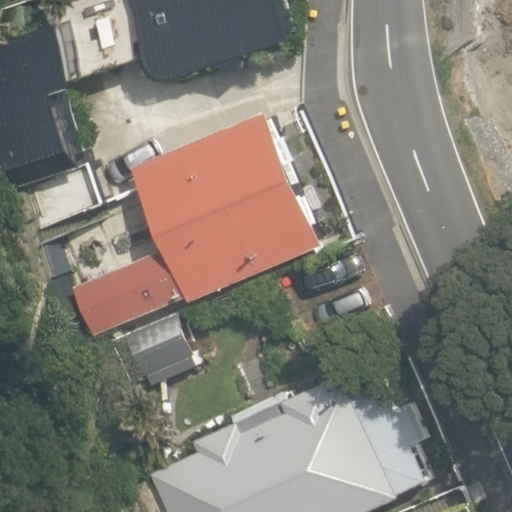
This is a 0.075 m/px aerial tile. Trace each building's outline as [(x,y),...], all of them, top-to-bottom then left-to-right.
[(304,25),(217,57),(232,98),(299,73),(304,25)] [(83,285),(102,330),(199,290),(202,296),(336,239),(280,108),(146,164),(180,244),(83,285)] [(44,183),(56,222),(116,198),(102,159),(44,183)] [(156,385),(204,364),(200,355),(203,354),(185,311),(115,340),(132,382),(151,373),(156,385)] [(432,428),(414,390),(402,395),(385,361),(340,382),(332,366),(299,382),(295,374),(244,399),(249,408),(207,428),(211,438),(157,464),(162,475),(141,485),(153,511),(355,511),(408,487),(407,483),(439,468),(422,433),(432,428)]
